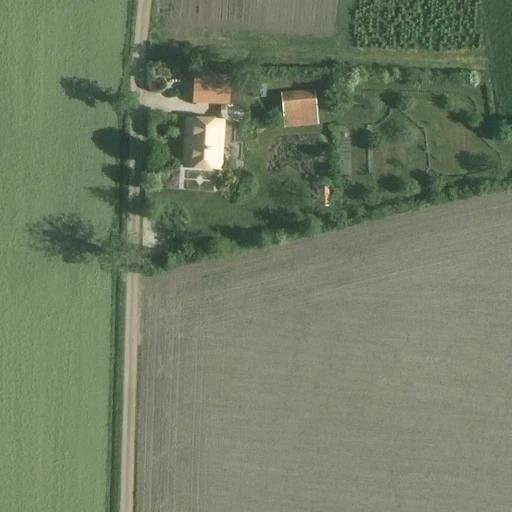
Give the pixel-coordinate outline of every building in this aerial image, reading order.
[(194,76),(193,103),(229,104),(230,77),(194,76)] [(369,100),(370,76),(357,76),(357,100),(369,100)] [(280,95),(282,114),(316,111),(314,91),(280,95)] [(220,170),(223,123),(188,121),(185,168),(220,170)] [(319,187),(320,207),(330,207),(330,187),(319,187)]
